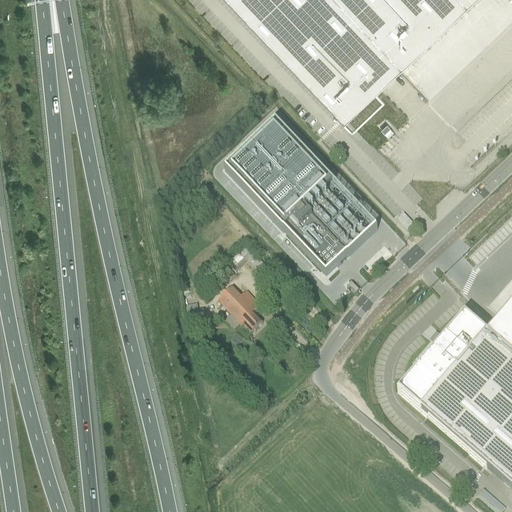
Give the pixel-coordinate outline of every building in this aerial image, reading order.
[(236,0),(346,115),(375,87),(383,79),(466,0),(236,0)] [(275,125),(225,173),(283,234),(326,279),(337,268),(347,258),(348,259),(376,232),(275,125)] [(351,285),(346,290),(353,297),(358,293),(353,288),(351,285)] [(218,304),(234,321),(241,328),(243,326),(252,335),(262,325),(254,316),(256,314),(255,312),(260,308),(246,293),(241,298),(233,289),(218,304)] [(488,336),(487,337),(489,339),(492,342),(511,358),(511,308),(502,321),(501,321),(488,336)] [(186,310),(185,310),(187,325),(199,323),(197,309),(186,310)] [(436,349),(397,394),(485,471),(486,470),(511,492),(511,358),(492,342),(489,339),(487,337),(488,336),(465,316),(444,339),(445,340),(443,342),(440,339),(434,347),(437,350),(436,349)] [(503,511),(505,511),(483,492),(477,499),(491,511),(503,511)]
